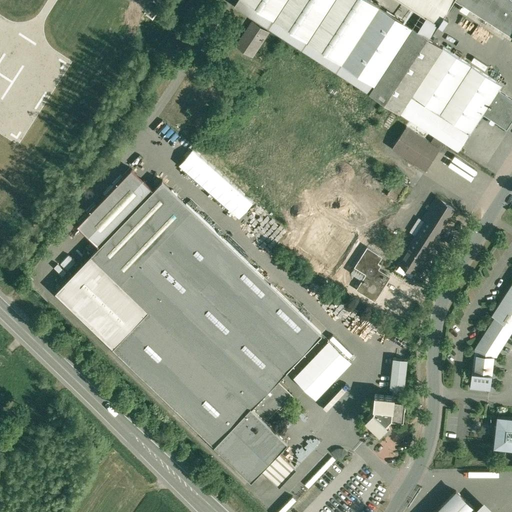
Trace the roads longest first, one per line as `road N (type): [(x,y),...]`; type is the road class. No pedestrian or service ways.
road 1 (unclassified): [(511,179),(445,288),(430,441),(393,511)]
road 2 (unknown): [(436,347),(376,307),(378,286),(511,82)]
road 3 (secondary): [(0,307),(212,511)]
